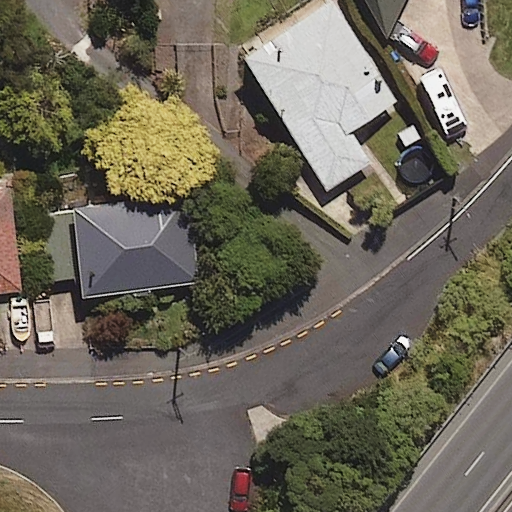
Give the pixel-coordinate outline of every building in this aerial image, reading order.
[(365,0),(387,39),(406,0),(365,0)] [(331,1),(244,58),(327,191),(372,163),(350,134),(397,102),(331,1)] [(442,86),(421,96),(440,135),(461,125),(442,86)] [(8,187),(0,187),(0,293),(22,291),(8,187)] [(189,197),(75,212),(86,296),(199,282),(189,197)]
